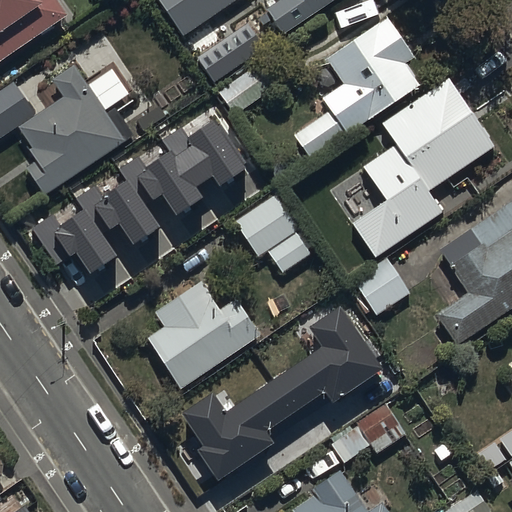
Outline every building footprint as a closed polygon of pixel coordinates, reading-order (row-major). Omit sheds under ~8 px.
[(0,0),(0,65),(66,19),(52,0),(0,0)] [(144,0),(138,0),(87,34),(104,59),(160,22),(144,0)] [(158,0),(181,32),(228,0),(158,0)] [(265,0),(252,9),(259,21),(269,15),(278,29),(322,0),(265,0)] [(386,12),(323,52),(339,76),(319,89),(327,102),(290,126),(306,152),(419,79),(403,55),(410,50),(386,12)] [(248,23),(197,58),(214,82),(264,48),(248,23)] [(105,109),(71,61),(49,76),(64,97),(17,129),(33,154),(21,162),(44,194),(133,132),(113,104),(105,109)] [(237,118),(273,91),(257,68),(220,95),(237,118)] [(449,79),(383,124),(397,143),(363,166),(387,200),(352,224),(376,258),(443,212),(428,191),(495,145),(449,79)] [(0,90),(0,138),(36,114),(13,82),(0,90)] [(53,216),(32,230),(56,265),(75,252),(90,273),(117,256),(103,235),(119,225),(132,246),(161,226),(147,205),(163,194),(177,215),(203,197),(195,186),(213,174),(220,184),(248,166),(216,117),(188,136),(182,127),(162,140),(170,152),(147,167),(139,156),(119,169),(126,180),(104,195),(96,184),(76,198),(84,210),(59,226),(53,216)] [(299,234),(277,199),(235,227),(257,260),(266,254),(282,279),(312,259),(297,236),(299,234)] [(469,289),(436,310),(456,340),(511,304),(511,203),(443,250),(469,289)] [(387,262),(352,283),(375,319),(409,298),(387,262)] [(163,331),(146,342),(178,394),(261,342),(238,305),(220,316),(201,287),(154,316),(163,331)] [(214,392),(182,413),(204,445),(197,450),(218,481),(274,443),(266,431),(325,391),(333,403),(382,369),(340,307),(310,327),(324,348),(228,412),(214,392)] [(405,438),(385,407),(358,424),(360,428),(331,447),(343,465),(370,448),(376,457),(405,438)] [(385,511),(382,505),(371,511),(364,511),(341,474),(312,493),(317,500),(298,511),(385,511)] [(476,487),(439,511),(485,511),(491,509),(476,487)]
